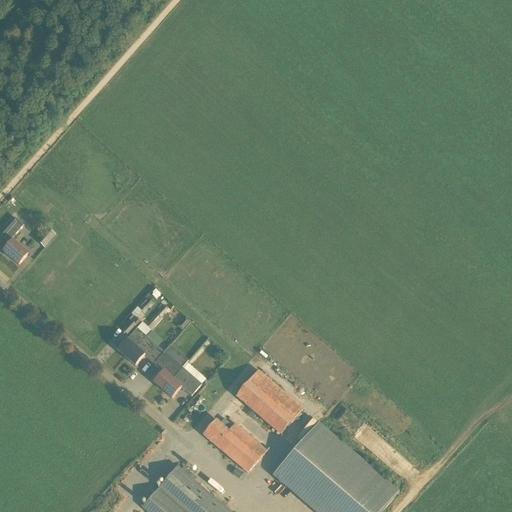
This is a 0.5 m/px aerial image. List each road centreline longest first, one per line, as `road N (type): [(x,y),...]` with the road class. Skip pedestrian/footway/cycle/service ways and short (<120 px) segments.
road 1 (unclassified): [(268,511),(0,282)]
road 2 (track): [(177,0),(0,198)]
road 3 (track): [(511,394),(404,511)]
